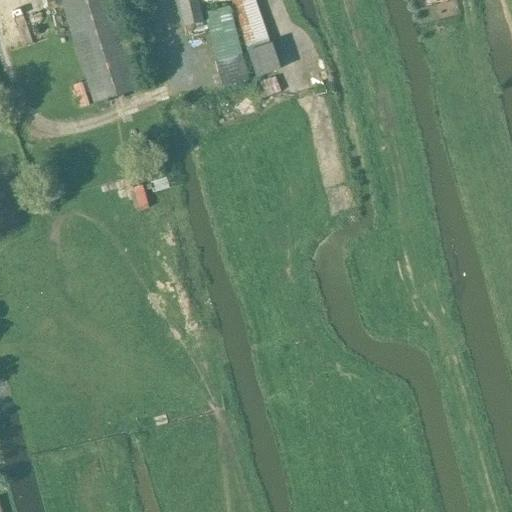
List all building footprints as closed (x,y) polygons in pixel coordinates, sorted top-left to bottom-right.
[(110,0),(61,0),(76,46),(121,31),(110,0)] [(174,0),(181,26),(205,20),(202,8),(236,0),(174,0)] [(247,0),(231,6),(243,41),(255,78),(280,69),(271,43),(269,44),(254,0),(247,0)] [(229,6),(204,12),(216,61),(215,61),(223,91),(250,84),(229,6)] [(121,31),(76,46),(94,103),(139,89),(121,31)] [(259,99),(280,91),(274,76),(253,84),(259,99)]
